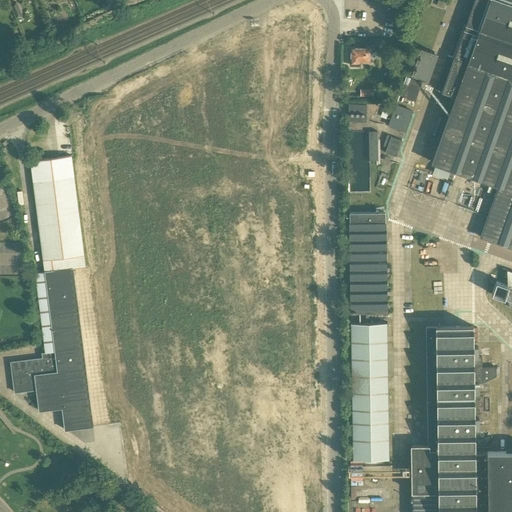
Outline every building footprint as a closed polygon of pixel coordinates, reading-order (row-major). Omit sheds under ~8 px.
[(511,0),(473,0),(467,18),(462,16),(436,89),(456,96),(432,163),(498,186),(480,236),(511,247),(511,0)] [(22,15),(19,9),(16,1),(10,4),(16,18),(22,15)] [(275,121),(298,121),(297,25),(273,26),(275,121)] [(370,48),(351,47),(350,65),(360,66),(360,62),(369,62),(370,48)] [(411,76),(428,82),(438,54),(421,48),(418,55),(416,54),(414,59),(416,60),(414,65),(412,64),(411,69),(413,70),(411,76)] [(295,511),(258,176),(264,175),(292,417),(323,413),(295,168),(261,172),(249,66),(198,71),(209,161),(119,171),(122,200),(139,198),(152,313),(230,304),(234,293),(235,297),(247,296),(233,329),(245,334),(248,362),(239,358),(236,366),(230,319),(150,328),(166,468),(247,459),(252,511),(295,511)] [(373,88),(360,89),(360,97),(373,97),(373,88)] [(415,101),(403,97),(401,102),(414,106),(415,101)] [(347,121),(348,121),(366,122),(366,104),(348,103),(347,121)] [(387,126),(405,132),(413,110),(395,104),(387,126)] [(368,131),(368,160),(378,160),(377,131),(368,131)] [(396,157),(402,140),(386,134),(382,146),(386,147),(384,153),(396,157)] [(74,181),(71,155),(30,160),(34,186),(74,181)] [(370,189),(369,176),(351,177),(351,190),(370,189)] [(77,206),(74,181),(34,186),(37,211),(77,206)] [(80,230),(77,206),(37,211),(40,235),(80,230)] [(386,313),(385,217),(385,212),(349,212),(350,310),(351,310),(351,313),(386,313)] [(85,267),(80,230),(40,235),(44,272),(73,268),(85,267)] [(93,426),(73,268),(44,272),(35,273),(45,352),(42,353),(43,358),(10,362),(14,392),(36,389),(39,411),(62,408),(64,430),(93,426)] [(511,286),(496,281),(492,294),(511,301),(511,286)] [(351,324),(352,460),(387,459),(386,324),(351,324)] [(511,511),(511,450),(487,450),(487,452),(474,452),(474,429),(479,429),(479,418),(474,418),(473,325),(426,326),(427,435),(427,443),(427,444),(410,444),(410,493),(411,493),(411,511),(511,511)]
